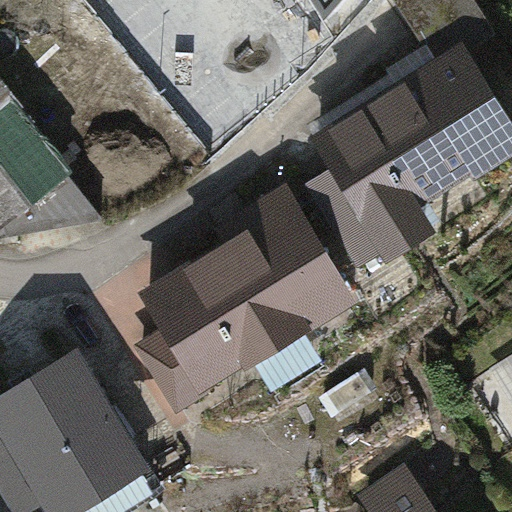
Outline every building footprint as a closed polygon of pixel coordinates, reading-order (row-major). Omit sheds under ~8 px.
[(314,0),(326,19),(342,0),(314,0)] [(379,0),(412,51),(422,66),(451,48),(457,57),(485,39),(460,0),(379,0)] [(378,81),(295,133),(321,175),(372,256),(380,269),(425,241),(413,222),(511,159),(511,144),(457,57),(451,48),(422,66),(412,51),(374,75),(378,81)] [(0,99),(0,229),(63,180),(0,99)] [(301,200),(283,211),(327,280),(343,270),(345,273),(372,256),(321,175),(296,191),(301,200)] [(120,353),(163,421),(344,307),(327,280),(283,211),(269,189),(199,233),(209,248),(126,300),(148,335),(120,353)] [(62,360),(0,399),(0,506),(3,511),(18,511),(25,508),(29,511),(107,511),(139,494),(62,360)] [(424,511),(394,468),(346,500),(354,511),(424,511)]
